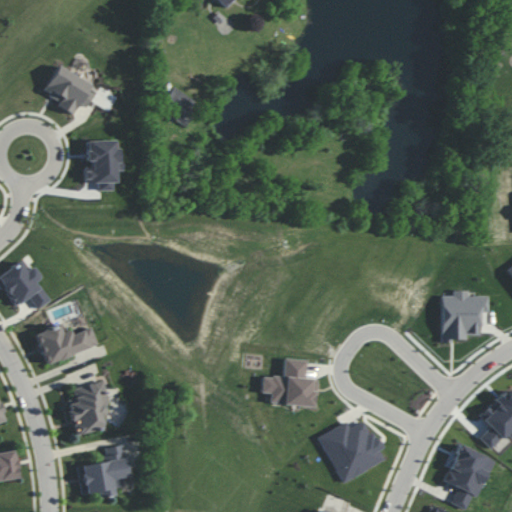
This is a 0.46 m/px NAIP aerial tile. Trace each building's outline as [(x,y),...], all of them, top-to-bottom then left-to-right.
[(89,84),(56,65),(41,91),(58,101),(55,105),(71,114),(77,103),(84,107),(92,93),(86,90),(89,84)] [(184,123),(197,102),(172,86),(159,107),(184,123)] [(83,182),(96,182),(96,190),(113,190),(113,170),(118,170),(118,140),(86,140),(86,166),(83,166),(83,182)] [(48,300),(34,281),(39,277),(32,266),(25,271),(18,261),(0,273),(0,286),(14,306),(27,297),(36,309),(48,300)] [(478,333),(477,311),(485,311),(485,296),(465,297),(464,290),(451,290),(451,296),(440,296),(440,340),(463,339),(463,333),(478,333)] [(33,332),(43,363),(96,346),(89,327),(70,333),(69,329),(60,332),(57,324),(33,332)] [(269,401),(312,405),(314,380),(301,379),(303,361),(283,360),(282,378),(263,377),(262,391),(270,392),(269,401)] [(71,388),(73,400),(66,402),(71,420),(72,420),(75,435),(102,429),(99,415),(108,413),(101,381),(71,388)] [(344,422),(316,436),(340,482),(382,460),(377,449),(381,447),(372,431),(367,434),(361,421),(347,428),(344,422)] [(75,466),(80,494),(96,491),(97,498),(113,495),(112,488),(122,486),(120,477),(127,476),(122,444),(101,448),(103,461),(75,466)] [(0,480),(17,477),(13,449),(0,451),(0,480)]
